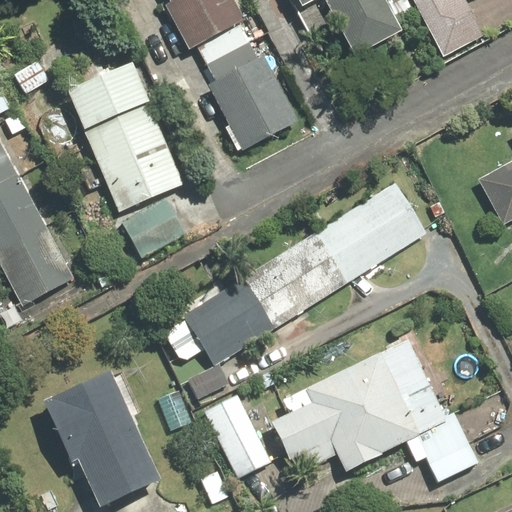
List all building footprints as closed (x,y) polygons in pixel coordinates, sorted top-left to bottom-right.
[(164,0),(168,5),(163,8),(188,54),(196,49),(215,84),(205,90),(241,156),(301,124),(264,57),(258,60),(240,26),(244,24),(230,0),(164,0)] [(290,0),(297,12),(319,0),(351,60),(399,35),(379,0),(290,0)] [(410,0),(440,59),(480,40),(460,0),(410,0)] [(32,61),(7,76),(20,97),(45,83),(32,61)] [(129,68),(64,95),(116,215),(180,188),(129,68)] [(0,91),(0,114),(9,110),(0,91)] [(511,163),(475,184),(501,229),(511,222),(511,135),(511,137),(511,138),(511,163)] [(0,149),(0,269),(21,309),(72,282),(0,149)] [(202,353),(213,370),(187,382),(196,401),(226,388),(217,369),(426,238),(394,186),(180,319),(183,324),(167,334),(165,341),(177,361),(186,363),(202,353)] [(162,201),(119,224),(139,261),(182,238),(162,201)] [(452,416),(444,420),(436,404),(449,398),(446,390),(451,388),(439,364),(430,369),(410,327),(396,334),(398,338),(381,346),(384,354),(304,392),(311,406),(268,426),(286,463),(300,457),(307,472),(334,458),(343,476),(405,446),(414,465),(424,460),(436,485),(476,465),(452,416)] [(97,511),(157,484),(105,376),(39,407),(67,468),(74,465),(96,511),(97,511)] [(177,393),(156,401),(169,434),(190,426),(177,393)] [(235,398),(203,414),(237,480),(269,463),(235,398)]
